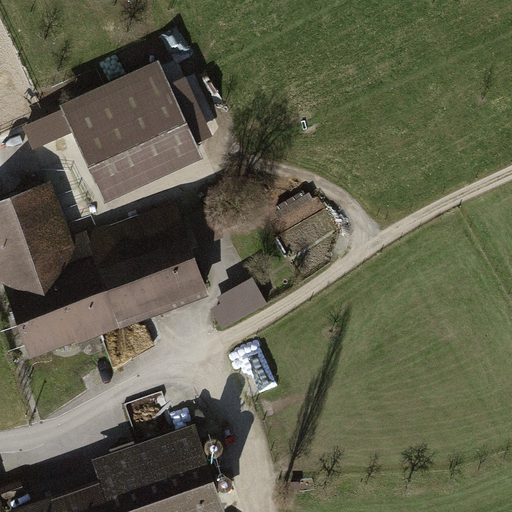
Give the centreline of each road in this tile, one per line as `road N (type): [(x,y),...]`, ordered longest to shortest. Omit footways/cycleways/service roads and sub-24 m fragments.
road 1 (track): [(233,336),(421,216),(511,173)]
road 2 (residential): [(0,443),(47,433),(233,336)]
